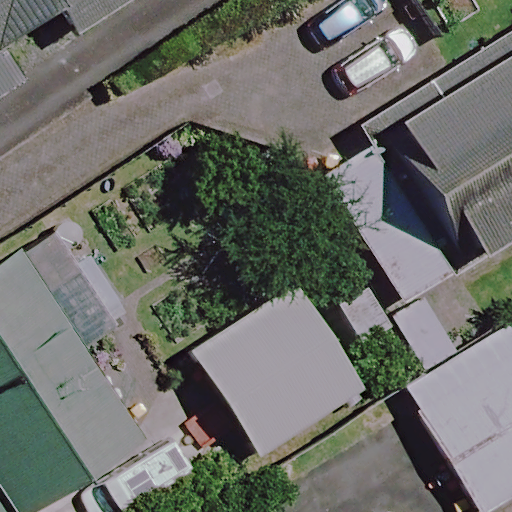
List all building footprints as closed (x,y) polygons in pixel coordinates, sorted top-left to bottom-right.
[(0,0),(0,54),(62,18),(73,38),(136,0),(0,0)] [(511,47),(315,167),(401,308),(511,240),(511,47)] [(0,511),(35,511),(135,447),(81,364),(115,341),(51,244),(0,278),(0,511)] [(355,396),(289,293),(189,357),(255,460),(355,396)] [(458,363),(424,308),(389,330),(423,385),(402,398),(472,511),(489,511),(511,498),(511,342),(507,333),(458,363)]
